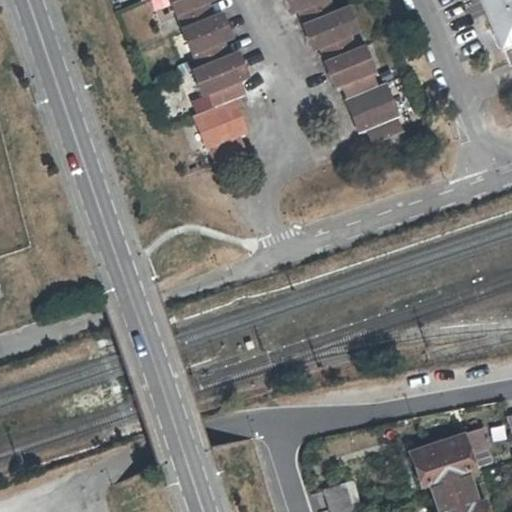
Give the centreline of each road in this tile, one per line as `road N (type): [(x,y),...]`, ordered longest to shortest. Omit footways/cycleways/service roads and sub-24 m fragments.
road 1 (tertiary): [(29,0),(201,511)]
road 2 (residential): [(492,179),(284,250),(260,190),(283,94),(249,0)]
road 3 (residential): [(270,418),(511,379)]
road 4 (residential): [(81,488),(150,449),(270,418)]
road 5 (residential): [(492,179),(422,0)]
